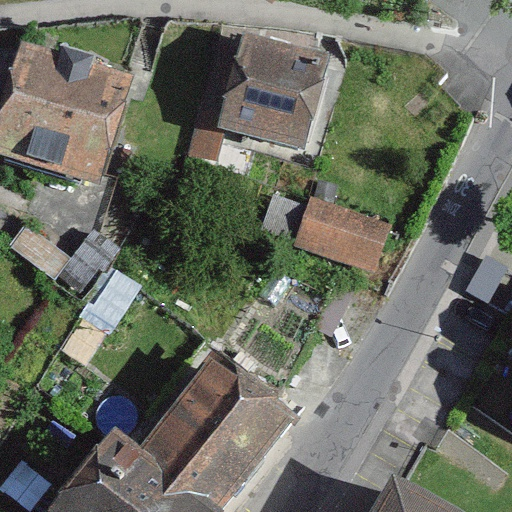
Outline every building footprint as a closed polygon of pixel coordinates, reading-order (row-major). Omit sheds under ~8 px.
[(231,119),(247,62),(221,55),(205,112),(231,119)] [(59,68),(21,56),(0,121),(0,159),(102,191),(133,91),(93,79),(97,68),(62,57),(59,68)] [(306,158),(327,85),(247,62),(231,119),(226,136),(306,158)] [(392,239),(314,211),(300,253),(377,281),(392,239)] [(220,374),(139,473),(186,511),(242,511),(301,441),(220,374)] [(186,511),(139,473),(111,451),(61,511),(186,511)]
